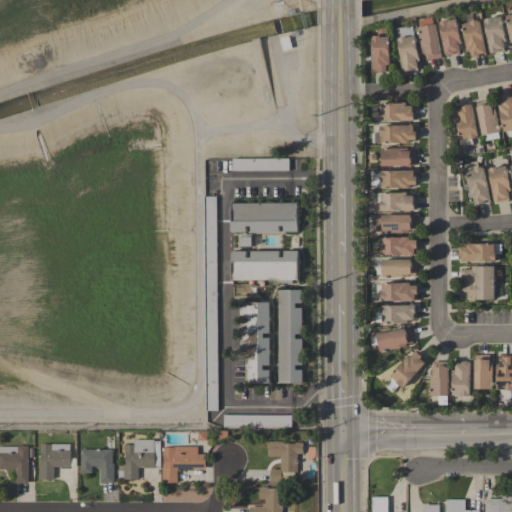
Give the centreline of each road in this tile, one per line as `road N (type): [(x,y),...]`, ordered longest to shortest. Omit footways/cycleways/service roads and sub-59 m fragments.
road 1 (residential): [(436,87),(437,334)]
road 2 (secondary): [(344,437),(343,304)]
road 3 (tertiary): [(344,437),(475,434)]
